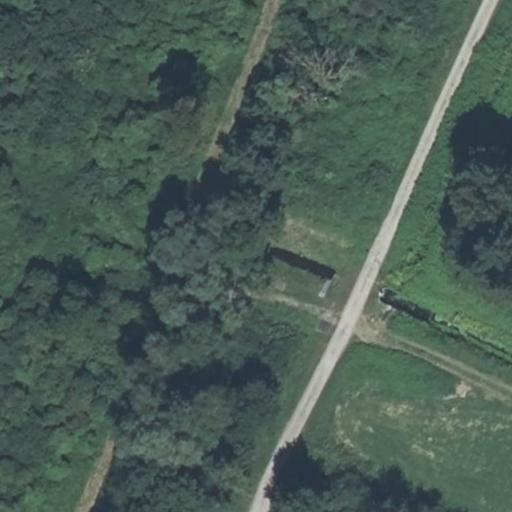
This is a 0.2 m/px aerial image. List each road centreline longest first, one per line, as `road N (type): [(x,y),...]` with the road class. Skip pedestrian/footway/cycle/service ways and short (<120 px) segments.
road 1 (track): [(260,511),(493,0)]
road 2 (track): [(511,396),(343,317)]
